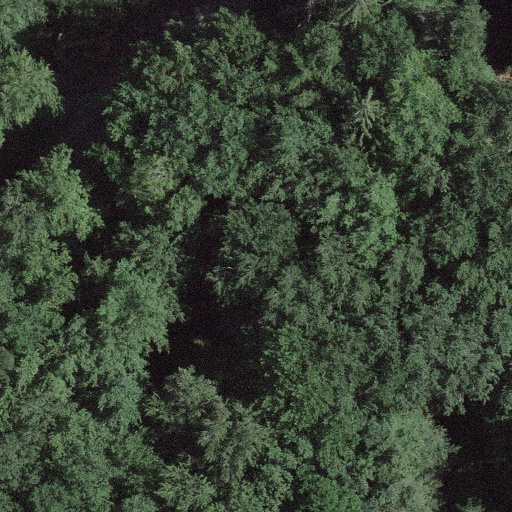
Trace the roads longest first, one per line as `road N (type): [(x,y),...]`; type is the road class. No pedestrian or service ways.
road 1 (track): [(75,157),(126,248),(142,511)]
road 2 (track): [(255,0),(75,157)]
